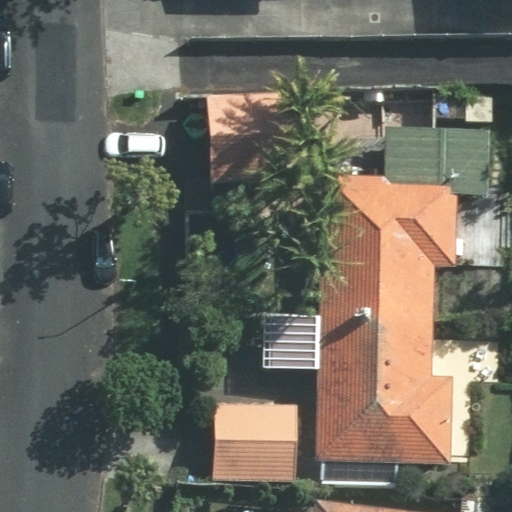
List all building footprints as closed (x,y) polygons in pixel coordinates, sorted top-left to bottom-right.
[(284,102),(207,101),(206,182),(283,183),(284,102)] [(189,114),(115,115),(116,192),(190,192),(189,114)] [(375,198),(313,197),(308,466),(316,466),(316,491),(394,492),(394,469),(448,470),(450,379),(427,378),(429,269),(454,270),(456,200),(488,200),(490,136),(376,134),(375,198)] [(299,410),(208,406),(205,481),(296,485),(299,410)] [(408,511),(313,502),(311,511),(408,511)]
